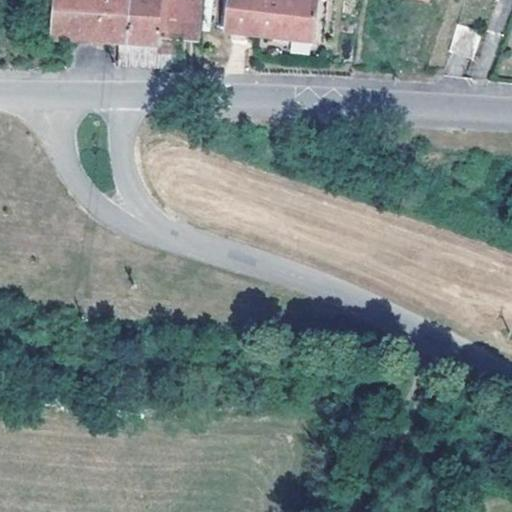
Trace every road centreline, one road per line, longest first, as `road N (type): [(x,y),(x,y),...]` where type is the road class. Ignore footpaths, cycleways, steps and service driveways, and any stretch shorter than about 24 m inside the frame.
road 1 (tertiary): [(153,231),(341,290),(511,376)]
road 2 (tertiary): [(511,117),(125,94)]
road 3 (tertiary): [(51,94),(74,178),(100,206),(153,231)]
road 4 (tertiary): [(153,231),(129,178),(125,94)]
